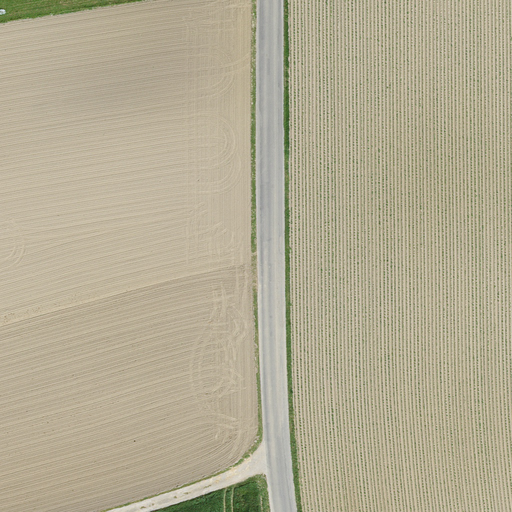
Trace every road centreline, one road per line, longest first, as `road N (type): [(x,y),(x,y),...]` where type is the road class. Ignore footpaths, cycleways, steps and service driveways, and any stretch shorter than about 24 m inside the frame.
road 1 (tertiary): [(285,511),(276,457),(270,0)]
road 2 (track): [(276,457),(124,511)]
